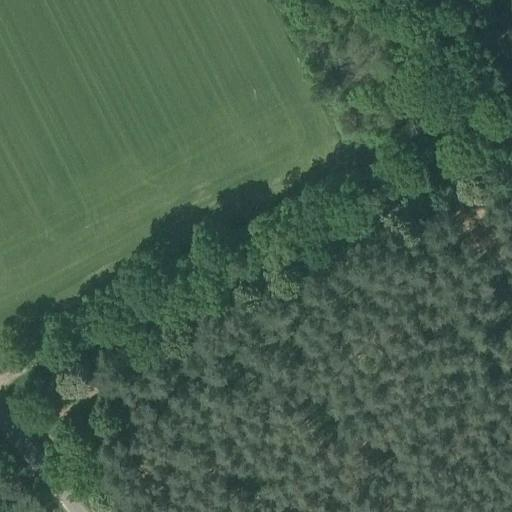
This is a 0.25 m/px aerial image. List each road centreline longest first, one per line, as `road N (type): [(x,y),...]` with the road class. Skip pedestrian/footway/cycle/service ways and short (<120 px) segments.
road 1 (track): [(511,141),(0,385)]
road 2 (unclassified): [(78,511),(0,412)]
